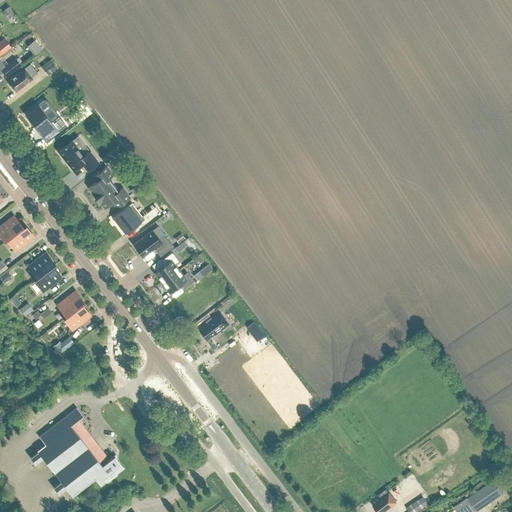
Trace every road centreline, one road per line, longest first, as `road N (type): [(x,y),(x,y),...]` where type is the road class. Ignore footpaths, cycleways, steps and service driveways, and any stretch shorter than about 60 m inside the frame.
road 1 (secondary): [(157,358),(0,153)]
road 2 (unclassified): [(297,511),(178,355),(169,350),(157,358)]
road 3 (unclassified): [(250,511),(200,447),(138,400),(128,383),(157,358)]
